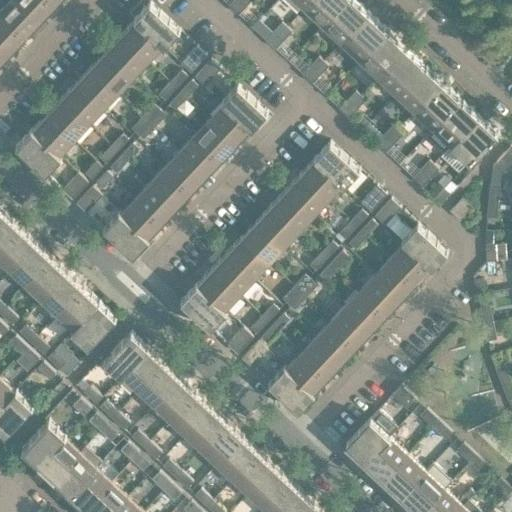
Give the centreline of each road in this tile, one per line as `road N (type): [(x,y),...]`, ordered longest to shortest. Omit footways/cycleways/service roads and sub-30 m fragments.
road 1 (residential): [(299,445),(474,253),(309,98)]
road 2 (residential): [(130,289),(309,98)]
road 3 (residential): [(130,289),(299,445)]
road 4 (residential): [(0,168),(130,289)]
road 5 (residential): [(511,105),(398,0)]
road 6 (residential): [(309,98),(204,0)]
road 7 (residential): [(0,98),(94,0)]
